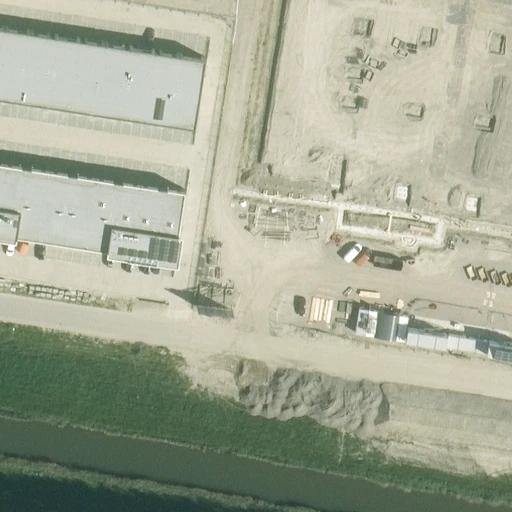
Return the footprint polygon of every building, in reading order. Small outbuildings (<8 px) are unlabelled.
[(511,0),(264,0),(234,193),(257,197),(254,220),(511,261),(511,0)] [(4,26),(0,53),(0,60),(24,65),(29,30),(4,26)] [(29,30),(24,65),(49,68),(54,34),(29,30)] [(54,34),(49,68),(73,72),(79,38),(54,34)] [(79,38),(73,72),(98,76),(104,42),(79,38)] [(104,42),(98,76),(123,80),(128,46),(104,42)] [(128,46),(123,80),(148,84),(153,49),(128,46)] [(153,49),(148,84),(173,88),(178,53),(153,49)] [(178,53),(173,88),(198,92),(203,57),(178,53)] [(0,60),(0,96),(18,99),(24,65),(0,60)] [(24,65),(18,99),(43,103),(49,68),(24,65)] [(49,68),(43,103),(68,107),(73,72),(49,68)] [(73,72),(68,107),(93,110),(98,76),(73,72)] [(98,76),(93,110),(118,114),(123,80),(98,76)] [(123,80),(118,114),(143,118),(148,84),(123,80)] [(148,84),(143,118),(168,122),(173,88),(148,84)] [(173,88),(168,122),(193,126),(198,92),(173,88)] [(4,162),(0,185),(0,205),(19,209),(21,199),(26,165),(4,162)] [(26,165),(21,199),(43,203),(48,168),(26,165)] [(48,168),(43,203),(65,206),(71,172),(48,168)] [(71,172),(65,206),(88,210),(93,175),(71,172)] [(93,175),(88,210),(110,213),(115,179),(93,175)] [(110,213),(109,222),(131,226),(138,182),(115,179),(110,213)] [(138,182),(131,226),(153,229),(160,186),(138,182)] [(160,186),(153,229),(176,233),(183,189),(160,186)] [(19,209),(15,234),(38,237),(43,203),(21,199),(19,209)] [(43,203),(38,237),(60,241),(65,206),(43,203)] [(0,231),(15,234),(19,209),(0,205),(0,231)] [(65,206),(60,241),(82,244),(88,210),(65,206)] [(88,210),(82,244),(105,248),(109,222),(110,213),(88,210)] [(109,222),(105,248),(172,258),(176,233),(153,229),(131,226),(109,222)]
